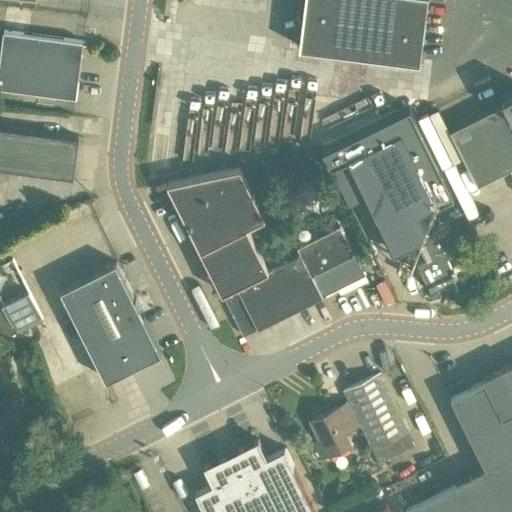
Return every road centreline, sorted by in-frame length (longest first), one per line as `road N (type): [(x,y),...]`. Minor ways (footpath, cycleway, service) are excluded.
road 1 (unclassified): [(222,394),(120,174),(139,0)]
road 2 (unclassified): [(511,310),(457,332),(342,332),(222,394)]
road 3 (unclassified): [(0,505),(222,394)]
